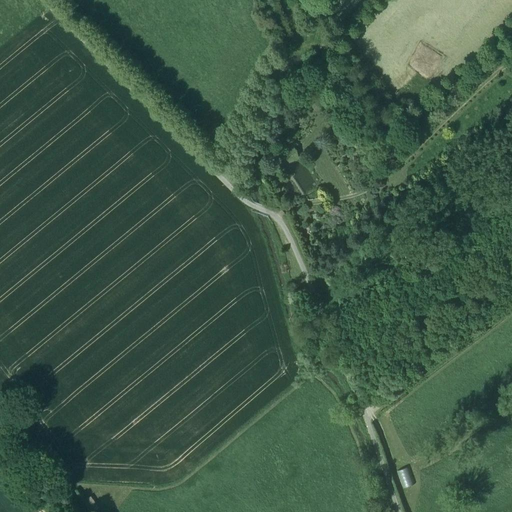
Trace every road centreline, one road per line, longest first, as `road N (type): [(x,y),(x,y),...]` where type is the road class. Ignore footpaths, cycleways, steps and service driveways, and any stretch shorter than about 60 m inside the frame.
road 1 (track): [(252,206),(274,216),(294,247),(401,511)]
road 2 (track): [(0,397),(84,511)]
